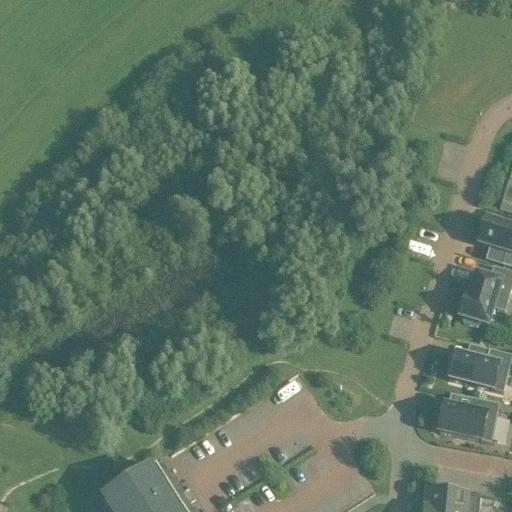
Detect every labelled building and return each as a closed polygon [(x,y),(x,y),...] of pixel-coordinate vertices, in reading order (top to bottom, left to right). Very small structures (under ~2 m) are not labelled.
[(511,184),(510,183),(500,214),(511,218),(511,184)] [(511,229),(485,222),(478,247),(505,255),(501,268),(511,271),(511,229)] [(467,301),(467,303),(465,302),(458,325),(483,346),(487,334),(494,311),(503,314),(511,286),(511,277),(506,275),(494,271),(490,283),(476,278),(475,278),(467,301)] [(511,358),(489,353),(486,365),(457,358),(456,360),(453,359),(449,373),(453,374),(451,383),(503,396),(511,360),(511,358)] [(500,407),(471,402),(468,414),(444,409),(439,436),(492,447),(500,407)] [(182,511),(156,471),(104,504),(109,511),(182,511)] [(477,511),(479,501),(428,496),(426,511),(477,511)]
